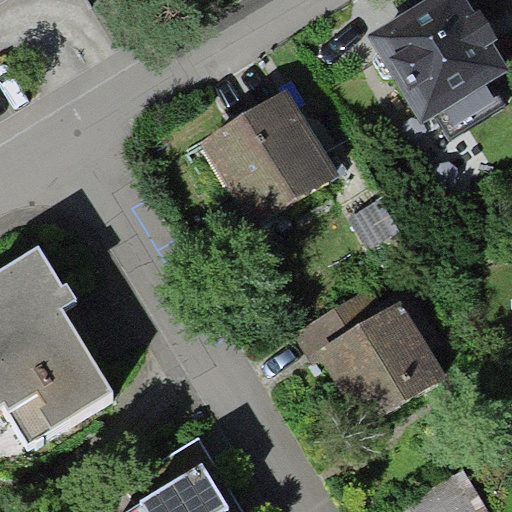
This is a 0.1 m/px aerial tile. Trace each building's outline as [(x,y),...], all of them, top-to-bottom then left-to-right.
[(423,119),(510,70),(470,0),(452,0),(379,42),(423,119)] [(239,212),(325,160),(276,78),(189,130),(239,212)] [(26,451),(112,398),(59,314),(77,303),(45,252),(0,279),(0,414),(2,413),(26,451)] [(353,414),(434,367),(384,280),(302,328),(353,414)] [(418,495),(424,511),(494,511),(481,473),(418,495)] [(235,511),(215,476),(152,511),(235,511)]
